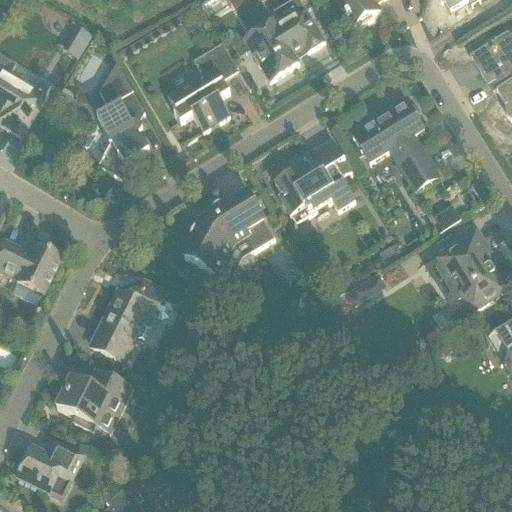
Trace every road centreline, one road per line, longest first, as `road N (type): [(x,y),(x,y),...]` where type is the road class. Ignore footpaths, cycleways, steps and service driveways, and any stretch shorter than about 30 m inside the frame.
road 1 (residential): [(99,242),(398,60),(420,65),(511,212)]
road 2 (residential): [(0,440),(99,242)]
